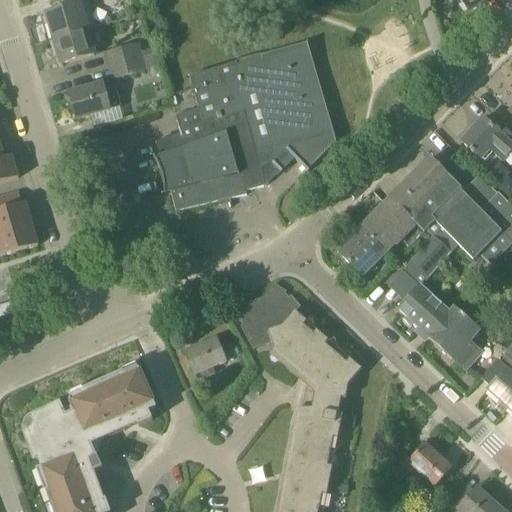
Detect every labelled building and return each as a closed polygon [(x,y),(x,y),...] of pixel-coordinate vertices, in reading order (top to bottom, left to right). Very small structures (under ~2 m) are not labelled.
[(457,0),(467,12),(482,0),(457,0)] [(53,40),(87,31),(80,5),(46,15),(53,40)] [(61,67),(94,57),(87,31),(53,40),(61,67)] [(143,58),(139,45),(103,55),(107,68),(143,58)] [(281,174),(294,161),(307,172),(336,145),(307,45),(261,58),(261,57),(236,63),(237,65),(190,79),(203,124),(179,132),(181,136),(156,144),(161,159),(155,161),(156,163),(159,167),(160,171),(161,174),(163,183),(164,186),(164,192),(171,191),(176,213),(218,203),(220,212),(237,208),(235,200),(246,197),(245,193),(265,187),(265,183),(278,171),(281,174)] [(107,68),(111,82),(147,72),(143,58),(107,68)] [(75,118),(76,122),(111,112),(103,85),(69,95),(72,107),(71,109),(73,117),(75,118)] [(511,154),(510,153),(511,150),(511,146),(502,137),(482,120),(461,144),(481,161),(482,160),(485,162),(491,155),(500,164),(501,162),(511,171),(511,154)] [(0,161),(0,185),(18,180),(12,158),(4,161),(0,161)] [(492,267),(511,246),(511,208),(498,194),(480,212),(460,192),(461,191),(430,160),(400,189),(405,194),(394,204),(416,227),(420,231),(431,220),(473,262),(480,255),(492,267)] [(0,235),(32,226),(26,205),(22,206),(18,194),(0,199),(0,235)] [(416,227),(394,204),(393,203),(388,208),(385,206),(362,229),(376,243),(385,235),(395,245),(394,246),(396,247),(416,227)] [(0,258),(38,247),(32,226),(0,235),(0,258)] [(376,243),(362,229),(337,254),(362,278),(394,246),(395,245),(385,235),(376,243)] [(429,280),(452,255),(434,238),(411,264),(429,280)] [(289,299),(285,295),(287,293),(275,286),(263,299),(237,309),(239,322),(241,321),(243,327),(241,328),(253,351),(272,344),(274,351),(319,390),(315,395),(312,410),(312,421),(299,418),(280,511),(318,511),(322,496),(327,497),(332,468),(328,467),(333,439),(338,440),(343,416),(338,415),(341,400),(346,400),(349,386),(362,371),(350,361),(347,364),(325,346),(328,342),(317,332),(314,335),(303,327),(307,323),(296,314),(301,308),(291,297),(289,299)] [(420,288),(399,311),(420,330),(423,327),(432,334),(428,338),(464,370),(480,352),(470,342),(479,333),(454,310),(449,314),(420,288)] [(221,350),(217,342),(185,355),(195,377),(197,383),(215,375),(213,370),(227,364),(226,364),(240,358),(235,345),(221,350)] [(157,410),(139,371),(138,371),(139,373),(125,379),(123,374),(83,392),(85,397),(72,403),(74,408),(63,413),(61,408),(36,419),(37,422),(32,435),(28,437),(36,460),(38,459),(42,469),(37,470),(44,491),(49,490),(57,511),(110,511),(106,501),(105,502),(95,474),(103,470),(98,458),(100,451),(97,444),(138,426),(139,428),(153,421),(149,413),(157,410)] [(511,377),(506,372),(488,392),(511,413),(511,377)] [(344,416),(341,429),(353,431),(355,419),(344,416)] [(452,470),(425,446),(412,461),(406,457),(382,485),(391,493),(399,484),(400,484),(413,470),(435,489),(452,470)] [(336,484),(334,494),(346,497),(348,487),(336,484)] [(491,511),(495,507),(477,491),(458,511),(491,511)]
